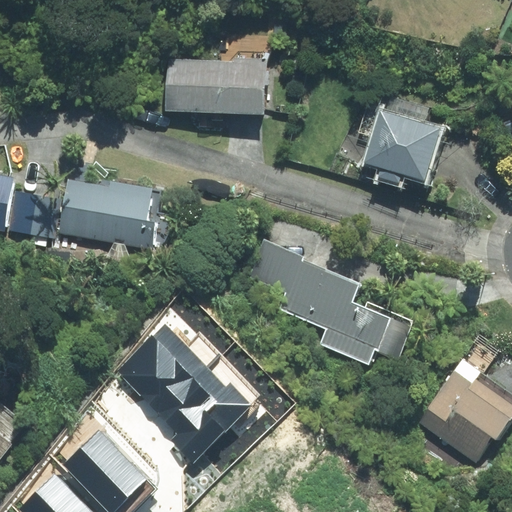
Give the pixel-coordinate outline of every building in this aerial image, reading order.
[(174,113),(276,117),(278,60),(239,58),(239,62),(171,59),(170,82),(175,82),(174,113)] [(438,183),(454,130),(389,112),(374,165),(391,170),(389,180),(411,186),(414,176),(438,183)] [(0,231),(11,233),(21,179),(0,174),(0,231)] [(61,234),(154,251),(159,223),(153,222),(159,190),(115,182),(114,188),(71,181),(61,234)] [(35,236),(43,196),(20,192),(12,231),(35,236)] [(58,239),(65,200),(43,196),(35,236),(33,247),(45,249),(47,238),(58,239)] [(378,355),(391,324),(352,306),(360,288),(305,264),(305,262),(267,245),(252,278),(288,294),(280,311),(326,331),(320,345),(367,367),(373,352),(378,355)] [(189,459),(245,406),(164,322),(108,375),(189,459)] [(499,443),(511,424),(511,404),(479,382),(477,385),(458,372),(423,422),(482,462),(496,442),(499,443)] [(0,474),(1,474),(0,472),(0,465),(19,444),(0,427),(0,420),(4,416),(0,412),(0,474)] [(106,511),(137,511),(159,490),(99,430),(61,467),(106,511)] [(90,511),(55,474),(18,508),(22,511),(90,511)]
